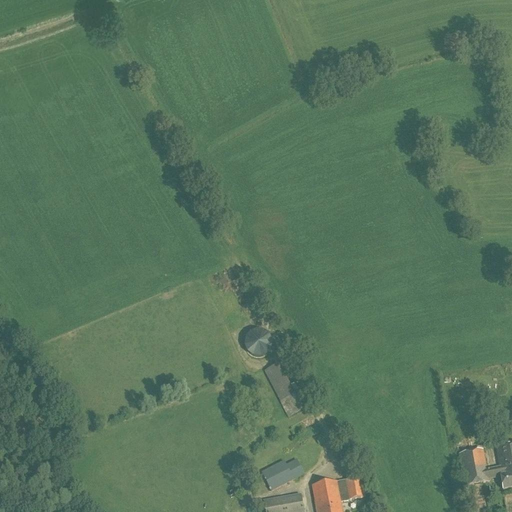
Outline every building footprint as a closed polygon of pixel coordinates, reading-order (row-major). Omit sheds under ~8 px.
[(258,358),(261,357),(263,357),(265,356),(267,355),(268,353),(270,351),(270,349),(271,347),(271,345),(271,342),(270,340),(270,338),(268,336),(267,335),(265,333),(263,332),(261,332),(258,332),(256,332),(254,332),(252,333),(250,335),(248,336),(247,338),(246,340),(245,342),(245,345),(245,347),(246,349),(247,351),(248,353),(250,355),(252,356),(254,357),(256,357),(258,358)] [(308,442),(293,450),(298,460),(313,452),(308,442)] [(349,473),(357,467),(343,444),(335,449),(349,473)] [(511,445),(495,448),(499,469),(486,471),(482,451),(459,455),(465,487),(488,483),(488,479),(500,477),(502,491),(511,489),(511,445)] [(271,492),(322,466),(315,452),(286,467),(284,462),(281,464),(278,458),(258,468),(265,480),(264,481),(264,482),(265,482),(270,490),(269,490),(269,491),(270,491),(271,492)] [(316,511),(341,511),(340,504),(348,502),(348,501),(364,498),(360,479),(312,488),(316,511)] [(303,511),(300,496),(264,502),(265,511),(303,511)]
